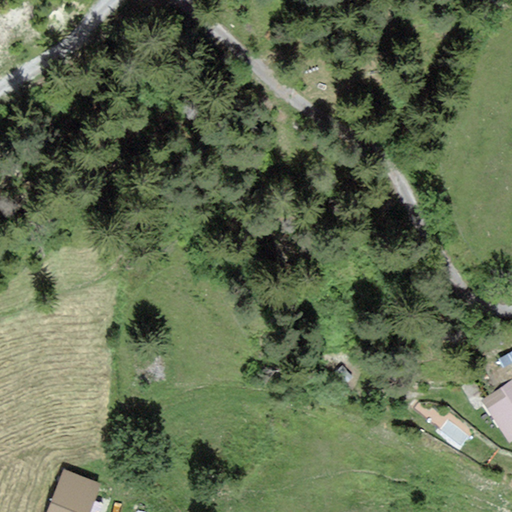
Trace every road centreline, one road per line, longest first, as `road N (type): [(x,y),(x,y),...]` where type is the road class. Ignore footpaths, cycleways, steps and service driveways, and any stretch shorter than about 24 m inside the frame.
road 1 (track): [(511,321),(470,301),(444,268),(389,164),(168,0)]
road 2 (track): [(123,0),(43,71),(0,94)]
